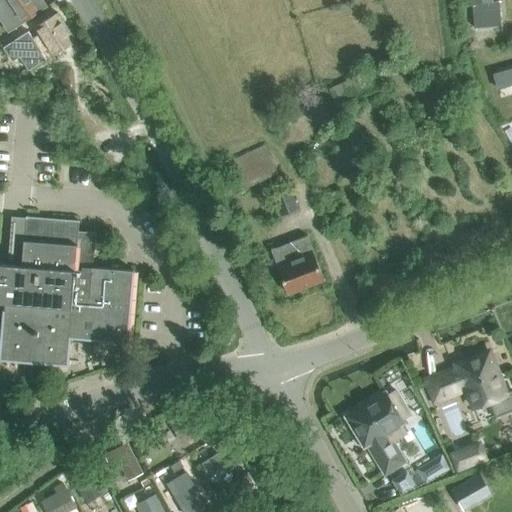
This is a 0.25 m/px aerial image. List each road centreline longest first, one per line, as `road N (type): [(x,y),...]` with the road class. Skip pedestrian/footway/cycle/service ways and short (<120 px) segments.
road 1 (unclassified): [(271,371),(83,0)]
road 2 (unclassified): [(0,426),(171,380),(271,371)]
road 3 (unclassified): [(271,371),(511,277)]
road 4 (unclassified): [(353,511),(271,371)]
